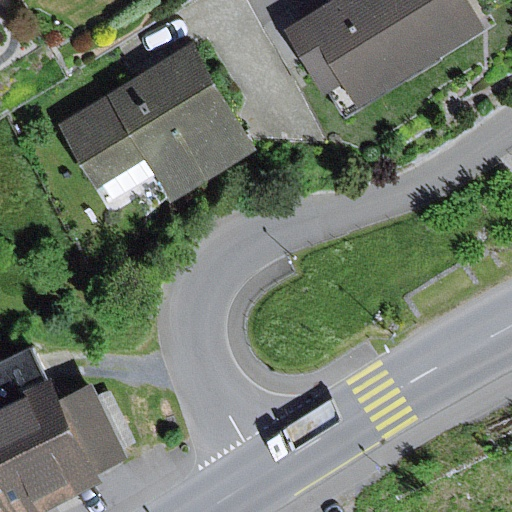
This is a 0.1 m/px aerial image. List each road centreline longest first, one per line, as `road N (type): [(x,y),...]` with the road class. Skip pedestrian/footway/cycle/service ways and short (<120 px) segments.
road 1 (residential): [(264,478),(198,365),(191,336),(193,307),(219,258),(263,231),(442,190),(511,137)]
road 2 (primary): [(264,478),(511,326)]
